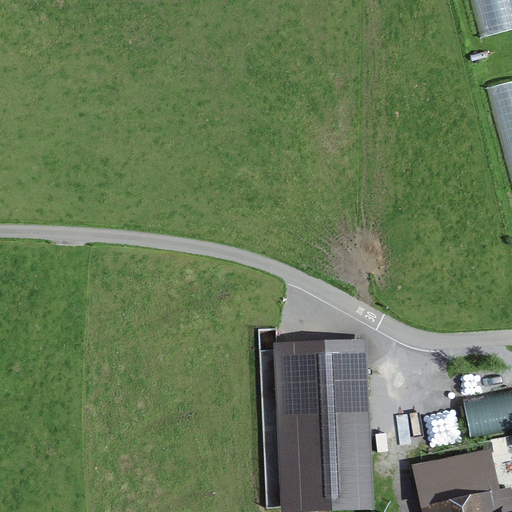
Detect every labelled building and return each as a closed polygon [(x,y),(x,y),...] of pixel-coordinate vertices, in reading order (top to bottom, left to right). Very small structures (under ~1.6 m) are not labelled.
[(511,0),(474,0),(482,33),(511,25),(511,0)] [(511,77),(493,81),(511,166),(511,77)] [(376,505),(370,335),(276,338),(282,508),(376,505)] [(511,388),(467,395),(472,430),(511,423),(511,388)] [(496,495),(487,455),(417,470),(426,511),(511,511),(511,495),(511,492),(496,495)]
